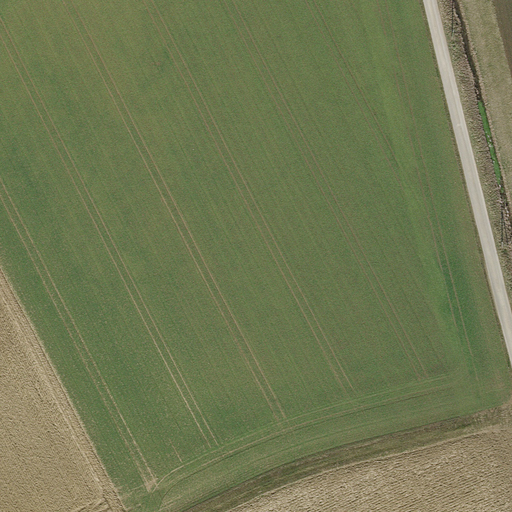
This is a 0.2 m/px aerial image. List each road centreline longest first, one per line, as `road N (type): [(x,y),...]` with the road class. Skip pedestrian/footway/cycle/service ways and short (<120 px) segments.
road 1 (track): [(511,341),(429,0)]
road 2 (track): [(200,511),(353,451),(511,414)]
